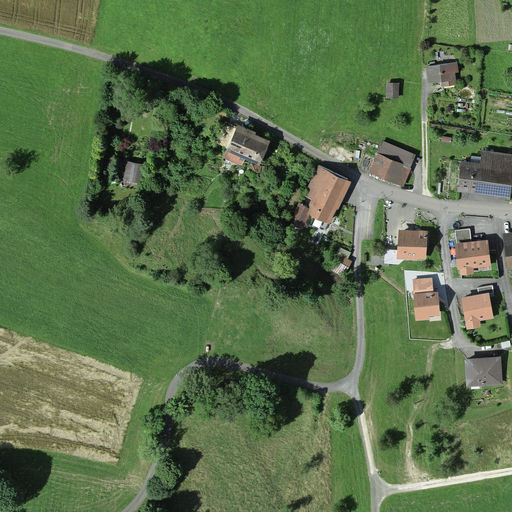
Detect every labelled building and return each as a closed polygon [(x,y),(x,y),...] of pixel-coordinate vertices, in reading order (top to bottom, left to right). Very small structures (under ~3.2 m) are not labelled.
[(458,62),(426,66),(429,84),(461,79),(458,62)] [(399,82),(386,82),(386,98),(399,98),(399,82)] [(277,138),(240,122),(228,150),(266,165),(277,138)] [(415,164),(381,149),(371,170),(405,186),(415,164)] [(479,163),(460,160),(455,192),(509,199),(511,180),(511,155),(480,151),(479,163)] [(145,163),(128,159),(123,179),(139,183),(145,163)] [(354,182),(320,165),(292,222),(307,229),(315,212),(334,221),(354,182)] [(431,229),(401,228),(401,257),(431,257),(431,229)] [(490,238),(457,240),(459,272),(492,270),(490,238)] [(440,283),(415,286),(417,318),(443,315),(440,283)] [(492,293),(463,297),(467,326),(496,322),(492,293)] [(502,355),(465,356),(466,385),(503,383),(502,355)]
